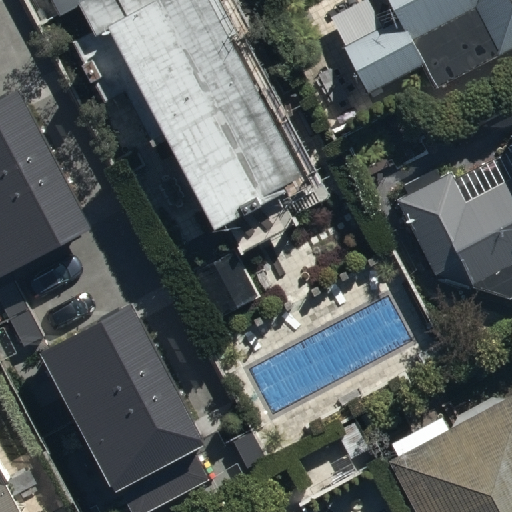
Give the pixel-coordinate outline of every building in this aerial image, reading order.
[(69,0),(56,7),(104,92),(135,75),(211,212),(219,207),(240,244),(294,214),(271,173),(303,155),(216,0),(69,0)] [(344,57),(366,103),(421,76),(430,96),(511,55),(511,0),(379,0),(395,32),(344,57)] [(16,91),(0,99),(0,275),(90,227),(16,91)] [(396,201),(436,281),(511,292),(511,291),(511,120),(508,122),(511,130),(511,138),(505,142),(511,155),(511,175),(463,200),(450,174),(396,201)] [(203,445),(131,306),(40,354),(112,493),(118,490),(129,511),(149,511),(210,481),(194,450),(203,445)] [(389,452),(420,511),(511,511),(511,382),(446,418),(441,410),(393,436),(399,447),(389,452)] [(0,432),(0,511),(33,511),(6,462),(14,458),(0,432)]
